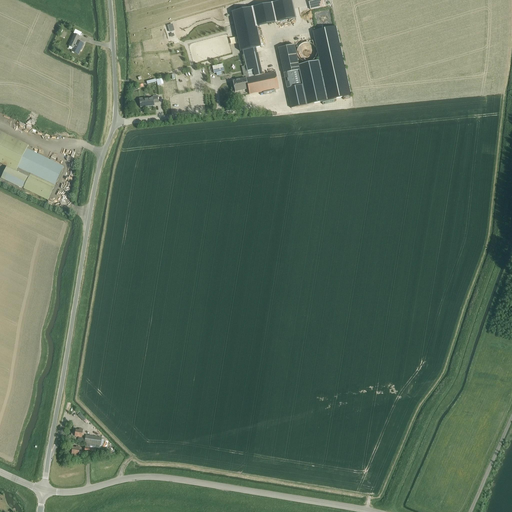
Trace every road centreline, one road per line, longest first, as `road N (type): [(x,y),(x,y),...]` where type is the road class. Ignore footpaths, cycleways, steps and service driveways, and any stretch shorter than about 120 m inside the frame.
road 1 (unclassified): [(43,489),(91,206),(115,122),(109,0)]
road 2 (tertiary): [(373,511),(158,477),(43,489)]
